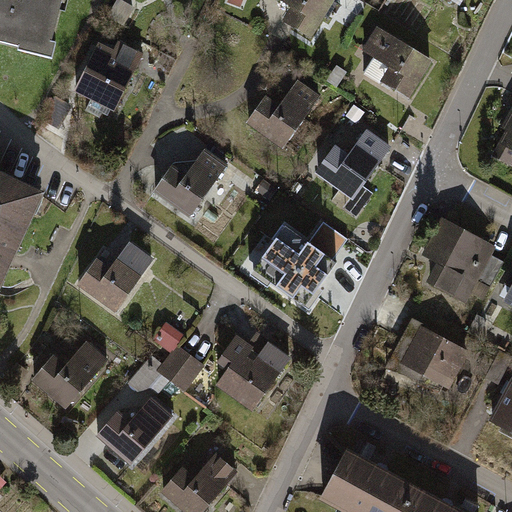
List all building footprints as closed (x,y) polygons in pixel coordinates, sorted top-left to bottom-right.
[(0,0),(0,59),(11,62),(9,67),(45,77),(50,59),(43,57),(56,7),(36,2),(36,0),(0,0)] [(334,8),(321,0),(265,0),(286,13),(276,30),(309,50),(325,24),(324,24),(334,8)] [(433,0),(454,13),(461,0),(433,0)] [(430,68),(371,32),(356,57),(383,73),(373,90),(406,110),(421,85),(421,84),(430,68)] [(115,53),(99,46),(74,93),(116,113),(144,56),(119,44),(115,53)] [(260,108),(238,139),(258,152),(262,147),(282,159),(318,102),(295,87),(275,118),(260,108)] [(71,106),(58,98),(45,120),(58,128),(71,106)] [(511,151),(511,114),(496,142),(511,151)] [(330,156),(309,187),(329,201),(333,195),(352,207),(389,150),(365,135),(345,167),(330,156)] [(225,167),(203,151),(184,177),(170,167),(152,192),(189,218),(225,167)] [(0,293),(43,198),(0,178),(0,293)] [(422,259),(435,267),(424,286),(463,308),(495,252),(454,230),(453,232),(440,226),(422,259)] [(279,259),(258,290),(278,304),(282,298),(301,311),(338,253),(314,238),(294,270),(279,259)] [(76,288),(112,316),(156,260),(132,241),(109,271),(97,261),(76,288)] [(511,286),(502,307),(511,312),(511,286)] [(168,359),(154,378),(182,398),(203,371),(179,353),(187,342),(164,325),(149,345),(168,359)] [(467,361),(420,330),(396,366),(444,397),(467,361)] [(26,391),(62,420),(107,364),(83,345),(60,374),(47,365),(26,391)] [(208,395),(245,423),(289,367),(265,348),(242,377),(230,368),(208,395)] [(511,381),(487,429),(511,441),(511,381)] [(91,448),(128,476),(172,420),(148,401),(125,430),(112,421),(91,448)] [(399,511),(413,489),(350,452),(320,502),(336,511),(399,511)] [(154,505),(162,511),(206,511),(234,477),(210,458),(187,488),(175,478),(154,505)] [(0,494),(9,484),(0,476),(0,494)] [(451,511),(413,489),(399,511),(451,511)]
